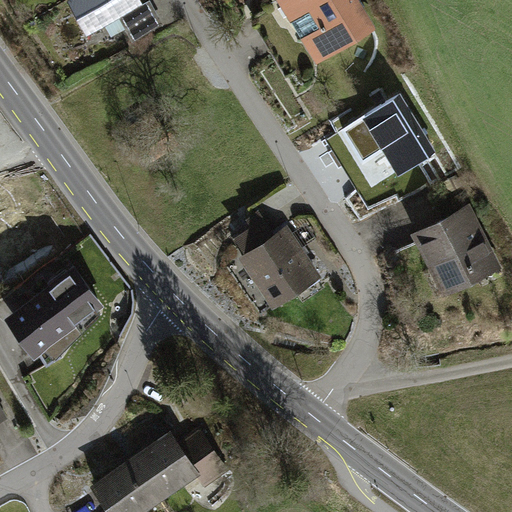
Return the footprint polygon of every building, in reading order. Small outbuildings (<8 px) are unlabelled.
[(118,15),(141,3),(139,0),(69,0),(87,32),(118,15)] [(145,0),(141,3),(118,15),(133,40),(163,23),(150,0),(145,0)] [(370,25),(355,0),(282,0),(294,20),(292,21),(301,37),(304,35),(317,57),(370,25)] [(433,149),(399,94),(343,128),(363,161),(394,142),(408,165),(433,149)] [(153,116),(132,129),(142,146),(164,133),(153,116)] [(212,183),(254,146),(232,121),(190,158),(212,183)] [(463,210),(417,232),(434,266),(439,263),(449,284),(495,262),(481,235),(477,237),(463,210)] [(238,237),(246,249),(271,233),(263,221),(238,237)] [(317,275),(285,228),(242,257),(274,304),(317,275)] [(74,269),(10,316),(34,351),(85,314),(92,323),(101,314),(95,307),(100,303),(74,269)] [(225,468),(198,429),(178,443),(196,470),(205,482),(225,468)] [(170,432),(133,458),(159,496),(196,470),(178,443),(170,432)] [(133,458),(95,483),(114,511),(134,511),(159,496),(133,458)]
